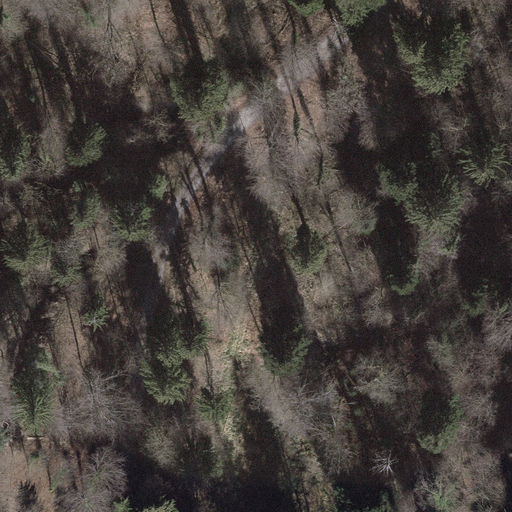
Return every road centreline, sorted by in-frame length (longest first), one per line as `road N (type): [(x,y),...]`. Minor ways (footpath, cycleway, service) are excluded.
road 1 (track): [(113,511),(151,293),(198,175),(257,108),(389,0)]
road 2 (track): [(229,511),(222,405),(271,185),(380,39),(395,0)]
